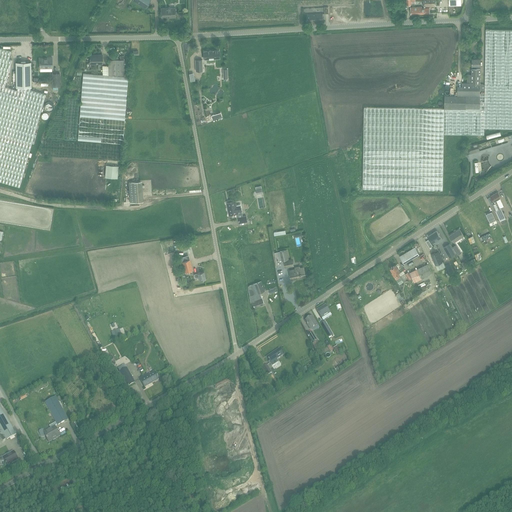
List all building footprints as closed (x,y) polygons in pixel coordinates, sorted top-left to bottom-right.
[(150,0),(133,0),(145,9),(151,0),(150,0)] [(422,7),(411,8),(411,15),(430,14),(429,8),(425,8),(425,7),(424,7),(424,8),(422,8),(422,7)] [(166,9),(166,8),(160,8),(161,18),(170,17),(170,18),(176,18),(175,8),(166,9)] [(323,14),(307,15),(307,22),(323,21),(323,14)] [(477,69),(472,69),(472,75),(468,74),(467,83),(462,83),(462,87),(458,87),(457,96),(445,96),(445,109),(364,107),(363,189),(443,190),(444,134),(484,135),(484,129),(511,129),(511,29),(486,29),(485,87),(484,87),(484,85),(480,85),(481,69),(477,69)] [(0,181),(19,187),(45,94),(30,90),(31,87),(31,62),(16,62),(16,87),(17,87),(16,90),(4,87),(12,60),(9,59),(11,51),(0,48),(0,181)] [(212,51),(204,51),(204,60),(220,59),(219,50),(213,51),(213,50),(212,50),(212,51)] [(90,55),(90,64),(102,64),(102,55),(90,55)] [(128,77),(124,77),(124,60),(124,57),(120,57),(120,60),(108,60),(108,75),(83,74),(78,141),(123,144),(128,77)] [(40,59),(40,68),(52,68),(52,58),(47,58),(47,59),(40,59)] [(472,59),(472,69),(477,69),(477,66),(481,66),(481,59),(472,59)] [(52,74),(52,87),(60,87),(60,74),(52,74)] [(106,165),(105,177),(117,178),(118,166),(106,165)] [(140,191),(139,181),(128,182),(130,202),(143,202),(142,191),(140,191)] [(498,192),(490,197),(493,202),(492,203),(495,210),(500,221),(506,219),(501,208),(500,208),(496,201),(501,198),(498,192)] [(235,202),(227,203),(228,207),(229,209),(228,209),(229,215),(238,214),(238,215),(242,214),(240,205),(236,205),(235,202)] [(492,212),(486,215),(490,223),(496,221),(492,212)] [(449,236),(452,240),(454,243),(464,236),(459,229),(449,236)] [(433,243),(437,244),(443,240),(437,231),(428,236),(433,243)] [(455,254),(449,244),(444,247),(449,257),(455,254)] [(456,245),(453,247),(458,255),(461,253),(456,245)] [(400,256),(404,264),(419,254),(415,247),(400,256)] [(431,255),(438,270),(445,267),(443,262),(438,252),(431,255)] [(190,259),(185,261),(182,262),(185,273),(193,270),(190,259)] [(427,264),(410,273),(414,283),(432,275),(427,264)] [(392,273),(394,276),(396,280),(400,277),(398,274),(400,272),(396,265),(390,269),(393,273),(392,273)] [(295,269),(290,270),(292,279),(306,276),(304,268),(300,268),(299,267),(295,268),(295,269)] [(349,269),(340,274),(342,278),(351,273),(349,269)] [(198,277),(199,281),(206,279),(204,272),(194,274),(195,278),(198,277)] [(254,284),(258,294),(265,291),(261,281),(254,284)] [(254,284),(248,286),(251,302),(253,302),(255,308),(264,304),(263,299),(262,299),(262,298),(260,293),(258,294),(254,284)] [(325,305),(317,310),(322,318),(330,313),(325,305)] [(308,325),(311,330),(318,325),(315,321),(312,317),(305,321),(307,324),(308,325)] [(321,324),(321,325),(329,338),(333,335),(325,322),(321,324)] [(119,332),(110,334),(112,341),(120,339),(119,332)] [(270,355),(266,357),(268,360),(268,361),(269,361),(272,366),(278,362),(276,359),(283,355),(279,349),(270,355)] [(262,368),(264,372),(267,376),(271,373),(266,365),(262,368)] [(120,372),(125,382),(128,386),(135,382),(127,368),(120,372)] [(140,379),(142,383),(144,387),(148,385),(148,384),(151,382),(152,383),(158,380),(157,378),(157,377),(156,377),(154,372),(148,376),(147,375),(140,379)] [(127,389),(130,394),(138,390),(135,384),(127,389)] [(45,402),(50,411),(57,425),(68,420),(55,397),(45,402)] [(16,435),(0,406),(0,428),(1,430),(0,430),(0,435),(3,440),(6,439),(6,440),(16,435)] [(51,429),(44,433),(43,431),(42,430),(41,430),(40,431),(39,432),(39,433),(41,436),(42,437),(43,437),(45,436),(49,442),(48,441),(55,437),(56,438),(60,436),(54,426),(50,428),(51,429)] [(6,464),(6,463),(7,465),(17,459),(13,451),(3,457),(1,457),(0,457),(0,460),(1,461),(2,462),(4,460),(5,462),(6,464)]
